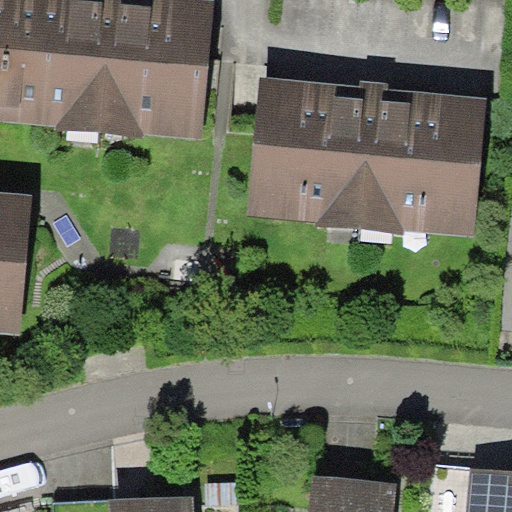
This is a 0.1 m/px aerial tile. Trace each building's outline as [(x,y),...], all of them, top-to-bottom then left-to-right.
[(0,0),(0,119),(41,123),(52,0),(0,0)] [(52,0),(41,123),(56,125),(55,129),(143,137),(144,133),(202,138),(214,0),(52,0)] [(359,86),(260,76),(246,215),(318,222),(318,226),(404,235),(404,230),(473,237),(488,98),(388,88),(388,83),(373,81),(360,80),(359,86)] [(0,332),(21,334),(35,195),(0,191),(0,332)] [(431,511),(467,511),(471,468),(435,465),(431,511)] [(511,511),(511,470),(471,468),(467,511),(511,511)] [(355,479),(313,475),(309,511),(393,511),(396,483),(355,479)] [(145,498),(109,500),(109,511),(194,511),(194,496),(145,498)]
